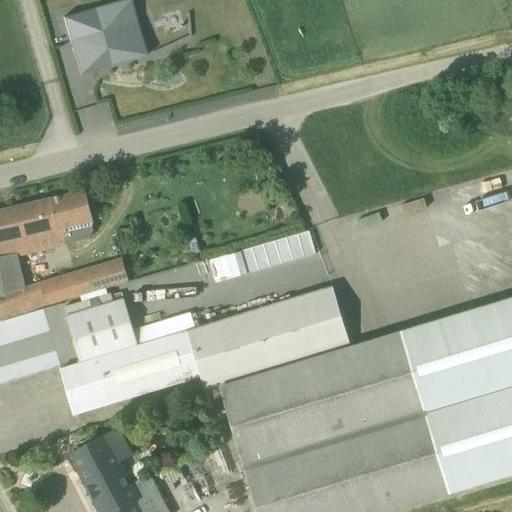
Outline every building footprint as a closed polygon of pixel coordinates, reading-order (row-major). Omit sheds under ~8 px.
[(112,66),(111,61),(125,57),(127,62),(147,56),(142,39),(130,43),(125,27),(137,23),(135,17),(124,0),(63,18),(73,54),(75,53),(84,71),(85,74),(112,66)] [(0,260),(70,244),(88,240),(93,231),(91,222),(94,222),(87,191),(0,211),(0,260)] [(309,232),(242,252),(248,274),(316,254),(309,232)] [(216,284),(234,278),(228,256),(227,255),(209,261),(216,284)] [(0,316),(1,320),(130,283),(122,257),(7,292),(0,263),(0,316)] [(333,287),(138,346),(80,363),(61,369),(74,415),(201,377),(205,392),(221,388),(258,511),(389,511),(511,474),(511,298),(351,348),(333,287)] [(66,317),(80,363),(138,346),(133,331),(124,300),(66,317)] [(142,511),(136,501),(104,437),(72,454),(72,455),(68,457),(75,470),(79,468),(101,511),(142,511)]
